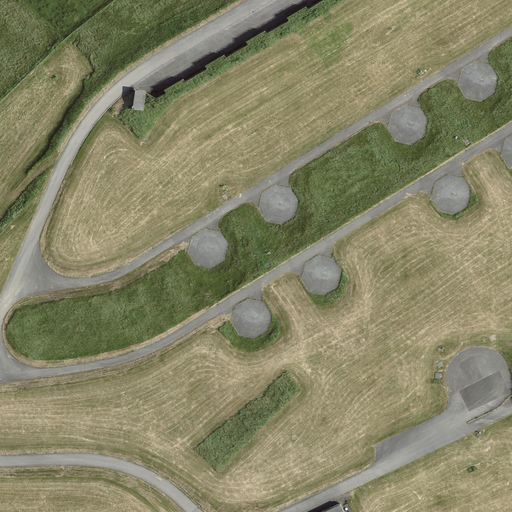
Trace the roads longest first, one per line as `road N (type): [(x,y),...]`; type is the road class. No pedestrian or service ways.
road 1 (unclassified): [(511,132),(157,348),(70,370),(0,372)]
road 2 (unclassified): [(17,276),(93,282),(121,272),(511,31)]
road 3 (unclassified): [(263,0),(118,86),(94,110),(73,139),(17,276)]
road 4 (unclassified): [(511,406),(293,511)]
road 5 (unclassified): [(0,461),(126,466),(194,511)]
